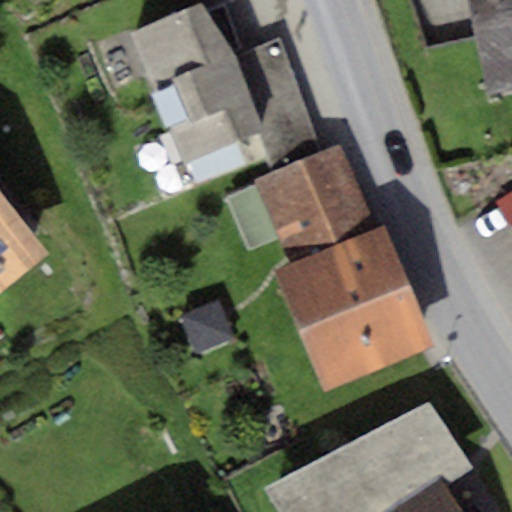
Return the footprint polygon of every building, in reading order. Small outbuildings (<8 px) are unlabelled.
[(511,0),(466,0),(490,100),(511,95),(511,0)] [(210,3),(128,37),(187,177),(269,144),(210,3)] [(346,155),(255,196),(291,268),(272,276),(323,393),(429,349),(346,155)] [(0,208),(0,291),(40,261),(0,208)] [(507,511),(438,398),(346,454),(381,511),(507,511)]
